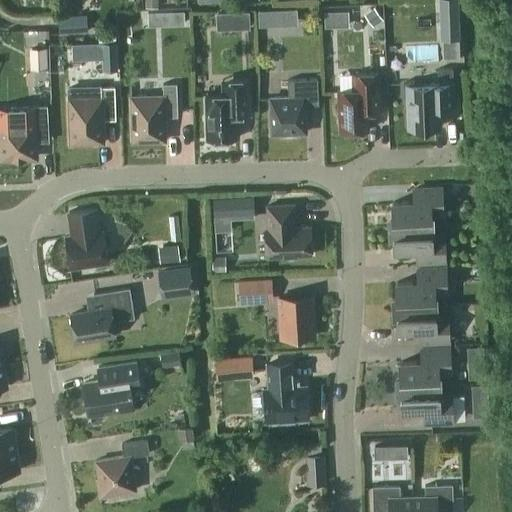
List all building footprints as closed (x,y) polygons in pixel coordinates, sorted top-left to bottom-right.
[(456,0),(438,0),(440,38),(458,37),(456,0)] [(382,18),(374,6),(364,13),(373,25),(382,18)] [(400,33),(412,33),(413,39),(428,39),(427,7),(399,8),(400,33)] [(277,8),(258,9),(258,25),(278,24),(277,8)] [(355,24),(355,8),(330,9),(330,25),(355,24)] [(183,9),(171,10),(172,23),(184,22),(183,9)] [(248,10),(235,10),(236,27),(249,26),(248,10)] [(86,14),(59,16),(60,32),(87,30),(86,14)] [(72,43),(72,57),(102,56),(102,57),(103,70),(117,69),(116,41),(72,43)] [(45,47),(32,47),(33,67),(46,67),(45,47)] [(454,105),(453,96),(452,68),(437,68),(438,83),(422,84),(422,81),(404,82),(404,100),(407,100),(408,127),(440,126),(439,105),(454,105)] [(379,111),(379,103),(378,72),(353,73),(354,89),(338,90),(340,130),(368,129),(367,112),(379,111)] [(207,138),(237,137),(236,114),(250,113),(249,78),(222,79),(223,94),(205,94),(207,138)] [(317,78),(287,79),(288,96),(270,97),(272,133),(282,132),(282,135),(295,135),(295,132),(305,131),(304,104),(318,104),(317,78)] [(177,108),(177,82),(163,83),(163,95),(131,95),(132,140),(165,139),(165,108),(177,108)] [(100,86),(68,87),(68,98),(70,143),(103,141),(102,111),(115,110),(114,86),(100,86)] [(11,107),(0,107),(0,131),(1,158),(11,157),(11,160),(26,159),(26,156),(36,156),(35,134),(48,133),(46,105),(11,107)] [(392,202),(393,226),(431,224),(431,212),(443,212),(442,187),(414,188),(414,201),(392,202)] [(253,196),(213,198),(214,214),(254,212),(253,196)] [(267,256),(311,254),(309,226),(295,227),(294,203),(267,205),(268,228),(265,228),(267,256)] [(70,266),(108,261),(103,230),(98,230),(95,207),(69,211),(72,234),(65,235),(70,266)] [(432,235),(431,224),(393,226),(394,249),(416,248),(417,261),(445,260),(444,235),(432,235)] [(157,245),(160,261),(180,259),(178,242),(157,245)] [(212,255),(212,270),(225,270),(225,255),(212,255)] [(158,269),(162,298),(195,293),(190,264),(158,269)] [(395,282),(397,305),(435,304),(434,292),(446,292),(445,267),(417,268),(418,281),(395,282)] [(238,278),(239,302),(273,300),(272,277),(238,278)] [(75,340),(115,333),(113,320),(133,317),(129,287),(94,293),(96,309),(71,313),(75,340)] [(281,337),(313,335),(311,295),(279,297),(281,337)] [(436,315),(435,304),(397,305),(398,329),(420,328),(421,341),(449,339),(447,315),(436,315)] [(467,360),(483,360),(482,345),(467,346),(467,360)] [(399,361),(400,385),(439,383),(438,372),(450,371),(449,347),(421,348),(422,360),(399,361)] [(179,348),(160,352),(162,366),(181,363),(179,348)] [(89,414),(133,407),(130,387),(140,385),(136,359),(98,365),(100,379),(84,382),(89,414)] [(228,359),(216,359),(217,376),(229,375),(228,359)] [(293,385),(293,377),(291,361),(267,363),(269,387),(264,388),(266,419),(308,416),(305,384),(293,385)] [(439,395),(439,383),(400,385),(401,409),(424,408),(424,421),(452,419),(451,395),(439,395)] [(471,398),(488,398),(487,383),(471,383),(471,398)] [(0,449),(16,447),(13,425),(0,426),(0,449)] [(194,438),(192,425),(177,428),(179,440),(194,438)] [(99,479),(97,479),(99,496),(118,493),(117,491),(136,488),(131,455),(149,452),(147,439),(121,443),(123,455),(96,459),(99,479)] [(406,444),(398,444),(398,456),(407,456),(406,444)] [(0,472),(19,470),(16,447),(0,449),(0,484),(0,483),(0,472)] [(323,482),(321,454),(307,455),(309,483),(323,482)] [(425,495),(412,496),(412,511),(452,511),(452,483),(425,484),(425,495)] [(412,511),(412,496),(400,496),(399,485),(372,486),(372,511),(412,511)]
